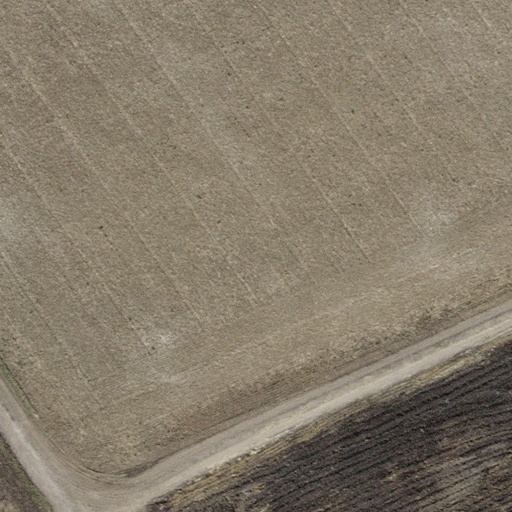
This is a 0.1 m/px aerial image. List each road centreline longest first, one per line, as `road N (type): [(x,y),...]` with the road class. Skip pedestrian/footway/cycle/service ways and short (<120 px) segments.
road 1 (track): [(511,312),(86,509)]
road 2 (track): [(0,394),(88,511)]
